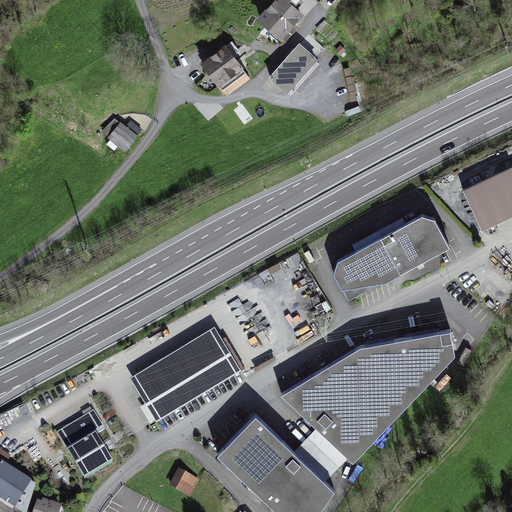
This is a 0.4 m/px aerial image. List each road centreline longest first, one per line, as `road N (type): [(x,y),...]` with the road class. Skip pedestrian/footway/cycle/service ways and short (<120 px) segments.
road 1 (motorway): [(0,385),(511,111)]
road 2 (residential): [(91,511),(127,469),(231,396),(492,247)]
road 3 (motorway): [(511,84),(137,286)]
road 4 (residential): [(0,279),(76,221),(149,139),(166,102)]
road 5 (residential): [(166,102),(243,93),(329,1)]
road 6 (track): [(393,511),(477,422),(511,363)]
road 7 (motorway): [(137,286),(0,358)]
road 8 (motorway): [(137,286),(100,289),(0,339)]
road 9 (unknown): [(175,434),(267,511)]
